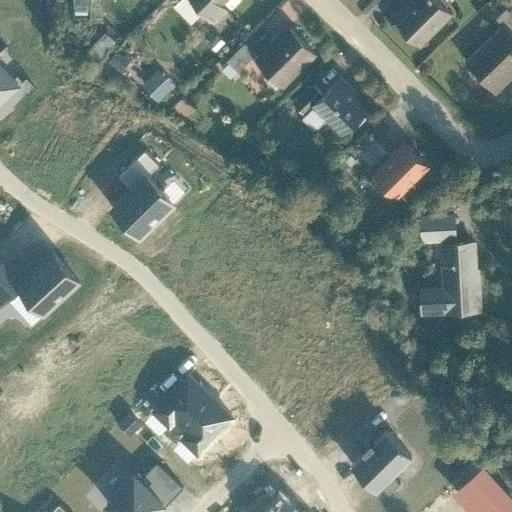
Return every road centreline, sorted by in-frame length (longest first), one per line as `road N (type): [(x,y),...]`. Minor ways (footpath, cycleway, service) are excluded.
road 1 (residential): [(277,427),(152,263),(0,155)]
road 2 (residential): [(511,136),(480,145),(448,125),(323,0)]
